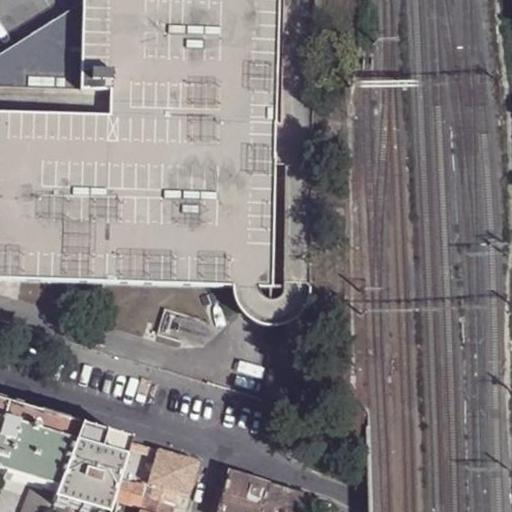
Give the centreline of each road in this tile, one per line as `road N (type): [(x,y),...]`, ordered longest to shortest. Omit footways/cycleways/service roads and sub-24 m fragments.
road 1 (residential): [(0,385),(221,452)]
road 2 (residential): [(221,452),(369,506)]
